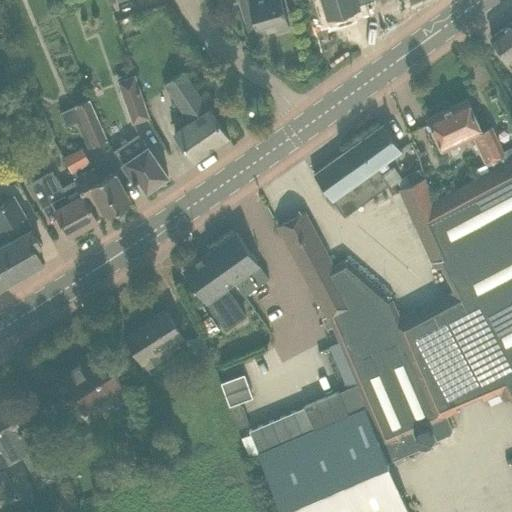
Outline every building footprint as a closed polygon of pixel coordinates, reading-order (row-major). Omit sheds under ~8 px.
[(239,0),(245,20),(253,18),(257,32),(275,27),(277,31),(289,27),(281,0),(239,0)] [(327,0),(328,1),(322,3),(327,18),(359,7),(357,0),(327,0)] [(511,20),(491,36),(503,52),(510,61),(511,63),(511,20)] [(163,84),(188,120),(174,130),(194,160),(228,136),(183,70),(163,84)] [(117,80),(132,123),(150,117),(135,73),(117,80)] [(77,121),(88,147),(92,145),(93,145),(108,139),(89,97),(74,104),(75,105),(60,111),(66,125),(77,121)] [(485,161),(488,169),(511,156),(511,149),(511,146),(502,149),(491,126),(482,130),(467,98),(427,117),(443,150),(472,136),(484,161),(485,161)] [(0,118),(0,130),(1,133),(27,119),(21,107),(0,118)] [(378,168),(402,150),(382,123),(314,173),(344,215),(389,183),(378,168)] [(114,149),(124,163),(135,180),(138,178),(147,189),(168,175),(139,132),(114,149)] [(63,157),(71,171),(89,161),(82,146),(63,157)] [(414,308),(400,315),(399,316),(442,417),(446,416),(458,410),(455,405),(481,394),(483,399),(500,392),(504,399),(510,397),(511,401),(511,156),(488,169),(434,197),(425,176),(398,188),(433,266),(440,263),(452,288),(438,296),(441,302),(417,315),(414,308)] [(73,176),(74,178),(75,178),(83,194),(85,193),(90,205),(98,200),(106,214),(132,200),(115,170),(100,177),(93,165),(73,176)] [(75,178),(74,178),(61,185),(52,169),(27,182),(40,208),(52,202),(69,234),(97,219),(90,205),(85,193),(83,194),(75,178)] [(11,237),(0,243),(0,285),(43,261),(35,247),(40,243),(31,226),(32,225),(15,195),(0,202),(0,230),(0,232),(6,229),(11,237)] [(399,316),(400,315),(392,298),(346,258),(333,265),(304,211),(277,225),(326,317),(339,339),(367,405),(257,452),(282,511),(408,511),(388,462),(419,448),(412,430),(429,423),(435,439),(450,433),(452,428),(446,416),(442,417),(399,316)] [(245,294),(269,277),(236,231),(183,269),(226,329),(246,314),(228,287),(236,282),(245,294)] [(125,335),(147,368),(162,358),(159,353),(183,337),(165,309),(125,335)] [(186,338),(199,366),(202,365),(206,374),(217,369),(213,360),(214,359),(201,331),(186,338)] [(87,365),(88,366),(82,369),(79,365),(43,388),(58,411),(75,400),(84,413),(124,387),(102,354),(87,365)] [(221,379),(229,404),(254,396),(246,371),(221,379)] [(0,462),(21,452),(37,487),(56,478),(45,445),(32,421),(22,426),(10,403),(0,408),(0,462)] [(0,506),(9,502),(0,472),(0,506)]
